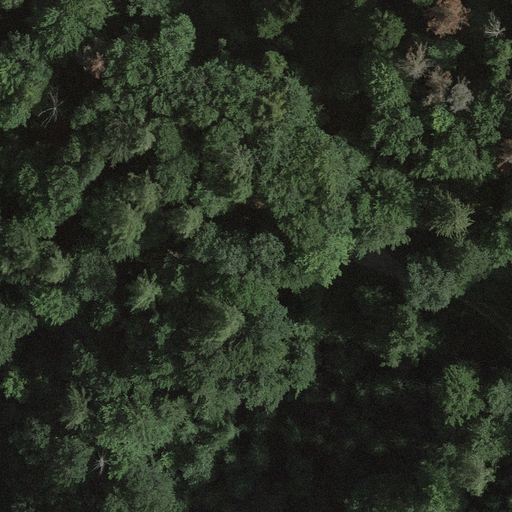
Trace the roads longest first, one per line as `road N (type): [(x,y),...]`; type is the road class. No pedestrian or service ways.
road 1 (track): [(0,174),(33,196),(135,229),(223,275),(366,249)]
road 2 (track): [(366,249),(475,300),(511,331)]
road 3 (track): [(366,249),(373,234),(397,222),(511,223)]
